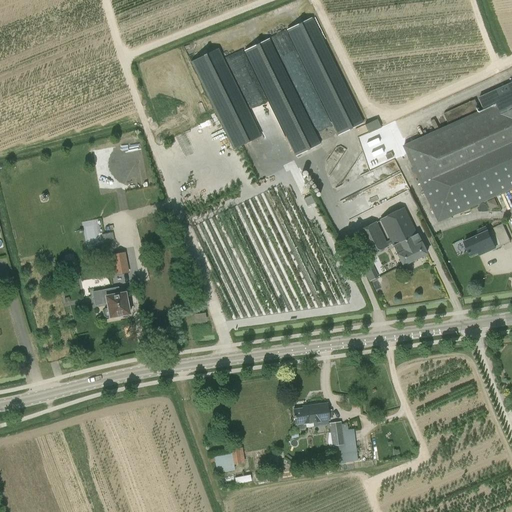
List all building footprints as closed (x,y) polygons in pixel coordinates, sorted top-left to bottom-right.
[(311,18),(287,30),(338,136),(363,124),(311,18)] [(296,156),(320,145),(269,39),(244,51),(296,156)] [(218,49),(193,60),(232,147),(258,135),(218,49)] [(511,82),(479,98),(484,110),(404,146),(438,222),(511,188),(511,82)] [(475,100),(444,114),(448,124),(480,109),(475,100)] [(377,118),(364,124),(368,133),(381,127),(377,118)] [(381,152),(370,161),(373,166),(385,157),(381,152)] [(396,161),(361,178),(366,189),(362,191),(369,206),(408,186),(396,161)] [(493,208),(498,206),(494,198),(486,202),(489,206),(493,208)] [(402,266),(426,254),(404,209),(380,220),(402,266)] [(351,236),(352,239),(353,241),(357,239),(365,256),(388,246),(376,222),(354,233),(354,234),(351,236)] [(501,246),(508,243),(510,242),(502,224),(500,226),(493,229),(501,246)] [(470,256),(494,246),(485,227),(477,230),(479,236),(464,242),(470,256)] [(101,233),(102,243),(114,241),(112,231),(101,233)] [(111,255),(115,276),(128,273),(125,252),(124,253),(123,244),(109,247),(111,255)] [(121,316),(123,318),(127,317),(128,315),(129,314),(125,293),(119,294),(118,287),(101,290),(103,297),(106,296),(108,309),(105,310),(103,312),(104,316),(106,318),(109,317),(110,318),(121,316)] [(195,323),(206,322),(205,313),(194,315),(195,323)] [(295,425),(296,425),(296,427),(297,428),(298,429),(300,430),(302,429),(304,428),(305,426),(305,424),(329,420),(326,403),(305,406),(306,407),(293,409),(295,425)] [(336,446),(337,452),(345,451),(344,445),(341,422),(328,423),(331,446),(336,446)] [(214,456),(216,472),(233,470),(232,465),(245,463),(242,447),(229,449),(230,453),(214,456)]
